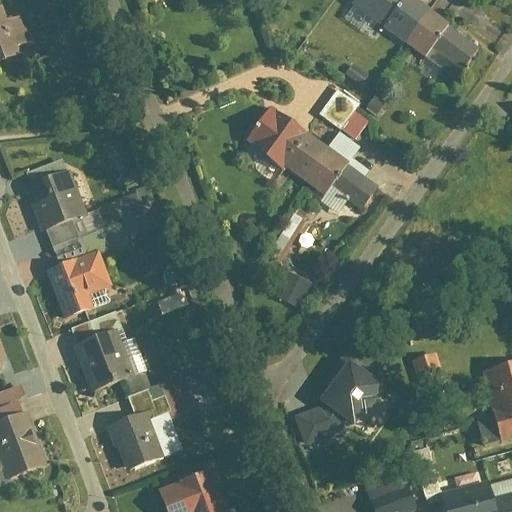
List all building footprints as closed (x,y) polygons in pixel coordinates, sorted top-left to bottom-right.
[(349,0),(343,10),(397,46),(421,11),(404,0),(349,0)] [(0,9),(0,66),(26,57),(8,6),(0,9)] [(397,46),(451,82),(475,47),(421,11),(397,46)] [(341,133),(358,105),(335,91),(318,120),(341,133)] [(232,145),(287,187),(314,152),(259,110),(232,145)] [(511,116),(503,124),(511,134),(511,116)] [(338,207),(351,216),(368,194),(314,152),(287,187),(328,219),(338,207)] [(84,218),(66,172),(14,192),(31,238),(84,218)] [(33,275),(53,328),(80,318),(73,300),(101,290),(88,255),(33,275)] [(294,312),(308,287),(288,276),(274,300),(294,312)] [(65,347),(82,399),(132,382),(115,331),(65,347)] [(415,363),(423,400),(442,396),(434,359),(415,363)] [(344,367),(316,402),(319,409),(294,414),(309,455),(338,444),(349,434),(369,440),(396,402),(344,367)] [(484,450),(511,442),(511,369),(482,377),(494,422),(478,426),(484,450)] [(95,429),(112,478),(171,457),(154,408),(95,429)] [(0,423),(0,485),(42,471),(22,416),(0,423)] [(410,455),(421,495),(437,490),(426,451),(410,455)] [(146,494),(152,511),(217,511),(203,473),(146,494)] [(484,511),(483,506),(475,483),(431,497),(435,511),(484,511)] [(511,511),(511,496),(483,506),(484,511),(511,511)]
